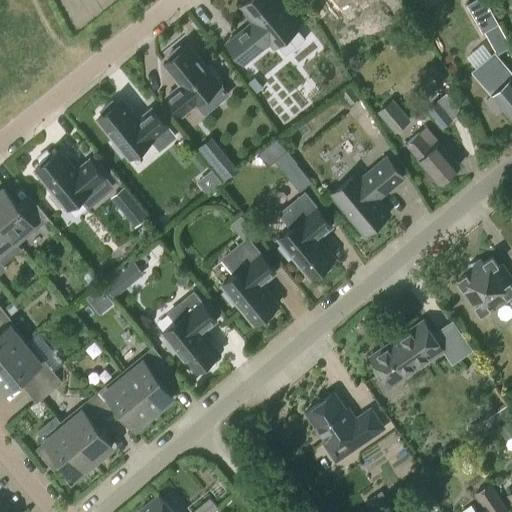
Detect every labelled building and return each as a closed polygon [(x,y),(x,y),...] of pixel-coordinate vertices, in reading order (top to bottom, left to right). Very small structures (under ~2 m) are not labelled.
[(253,22),(227,43),(243,64),(269,42),(274,48),(299,27),(277,0),(250,0),(241,7),(253,22)] [(487,0),(470,0),(468,1),(482,30),(498,23),(487,0)] [(170,59),(164,64),(181,84),(167,96),(182,114),(219,84),(215,78),(219,76),(209,64),(206,67),(188,45),(182,50),(179,46),(168,55),(170,59)] [(511,72),(494,51),(471,71),(490,94),(483,100),(495,113),(502,107),(511,119),(511,77),(511,78),(511,77),(511,72)] [(254,77),(248,82),(256,92),(263,87),(254,77)] [(352,85),(340,95),(349,106),(361,97),(352,85)] [(439,124),(460,111),(445,89),(425,103),(439,124)] [(103,113),(97,118),(116,141),(112,144),(121,155),(125,152),(129,157),(151,139),(159,148),(174,136),(151,108),(137,120),(121,99),(115,104),(112,101),(101,110),(103,113)] [(392,100),(377,112),(394,131),(408,119),(392,100)] [(426,126),(405,143),(418,158),(418,159),(438,183),(459,165),(426,126)] [(197,147),(204,155),(216,145),(210,137),(197,147)] [(275,137),(258,150),(267,161),(284,148),(275,137)] [(41,164),(35,169),(53,192),(50,194),(59,206),(63,203),(67,208),(80,197),(88,206),(112,187),(89,159),(75,170),(59,150),(52,155),(50,151),(38,161),(41,164)] [(356,173),(331,193),(364,234),(389,213),(376,197),(382,191),(383,193),(403,176),(386,156),(361,178),(356,173)] [(283,170),(299,190),(311,180),(295,159),(283,170)] [(0,222),(16,243),(47,218),(30,197),(19,206),(5,188),(0,191),(0,222)] [(292,227),(278,238),(283,243),(279,246),(288,257),(292,255),(310,277),(316,272),(319,275),(330,266),(327,263),(333,258),(317,237),(331,226),(304,193),(280,213),(292,227)] [(0,259),(4,264),(21,251),(15,244),(16,243),(0,222),(0,259)] [(235,273),(222,284),(226,289),(223,292),(232,303),(235,300),(254,323),(260,318),(263,321),(274,312),(271,309),(277,304),(261,283),(275,272),(247,238),(223,258),(235,273)] [(511,287),(491,257),(458,279),(481,312),(505,295),(511,305),(511,287)] [(134,281),(139,288),(149,281),(137,264),(106,286),(112,296),(134,281)] [(103,283),(86,290),(94,309),(111,302),(103,283)] [(176,321),(163,332),(167,337),(164,340),(173,352),(176,349),(195,371),(201,366),(204,370),(215,360),(212,357),(218,352),(201,332),(215,320),(193,292),(169,312),(176,321)] [(0,363),(27,341),(3,311),(0,313),(0,363)] [(448,359),(465,354),(454,318),(437,324),(448,359)] [(423,320),(370,356),(390,385),(443,349),(423,320)] [(27,341),(0,363),(0,386),(5,392),(22,378),(31,388),(52,371),(27,341)] [(152,347),(122,372),(155,412),(162,406),(161,404),(173,394),(158,377),(170,368),(152,347)] [(52,371),(31,388),(39,398),(60,381),(52,371)] [(122,372),(91,396),(109,418),(120,409),(134,426),(146,417),(147,418),(155,412),(122,372)] [(333,392),(305,410),(325,439),(323,440),(335,459),(382,427),(370,409),(355,419),(351,413),(349,415),(333,392)] [(91,396),(61,421),(94,461),(101,455),(100,454),(112,444),(98,426),(109,418),(91,396)] [(506,405),(468,430),(473,438),(511,413),(506,405)] [(63,426),(37,447),(51,465),(59,458),(73,476),(85,466),(86,467),(94,461),(61,421),(60,422),(63,426)] [(362,447),(363,461),(381,458),(380,445),(362,447)] [(486,508),(480,511),(504,511),(507,510),(490,484),(476,493),(486,508)] [(141,511),(173,511),(158,494),(139,509),(141,511)] [(209,497),(190,511),(210,511),(217,506),(209,497)]
